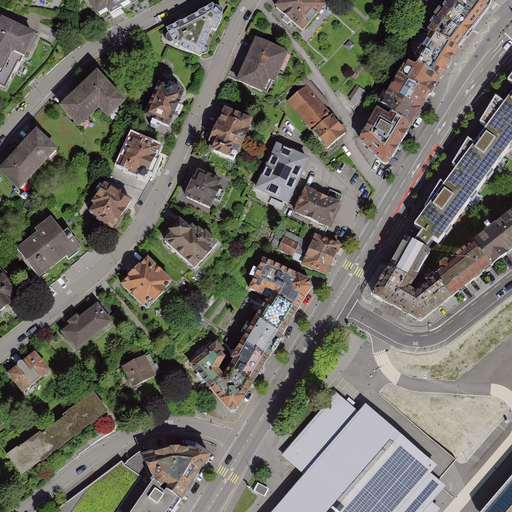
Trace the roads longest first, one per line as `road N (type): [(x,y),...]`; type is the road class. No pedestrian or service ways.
road 1 (residential): [(254,0),(156,199),(96,274),(0,351)]
road 2 (secondary): [(335,301),(473,78),(511,33)]
road 3 (residential): [(22,511),(144,429),(200,427),(245,446)]
road 4 (residential): [(184,0),(83,54),(0,137)]
road 5 (residential): [(335,301),(421,343),(511,280)]
road 6 (secondary): [(245,446),(335,301)]
